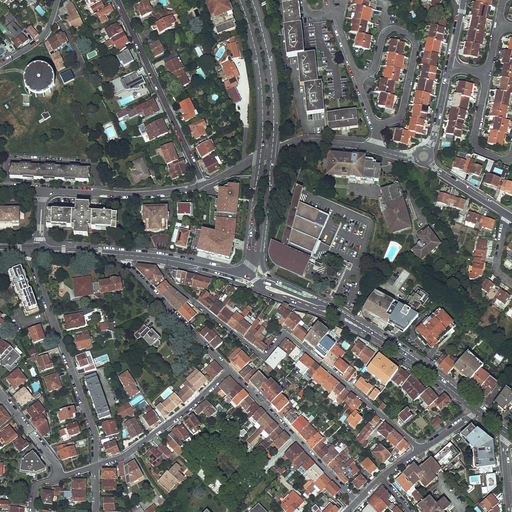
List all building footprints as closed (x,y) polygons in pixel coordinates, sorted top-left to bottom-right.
[(88,0),(91,4),(93,3),(93,5),(89,7),(94,15),(103,10),(102,8),(99,3),(99,2),(96,3),(96,2),(98,0),(88,0)] [(205,0),(210,12),(212,11),(213,15),(211,16),(218,35),(237,28),(236,23),(233,16),(234,16),(228,1),(227,1),(226,0),(205,0)] [(282,0),(285,28),(300,27),(296,0),(282,0)] [(424,0),(431,1),(430,5),(432,8),(440,3),(440,0),(424,0)] [(152,12),(147,1),(134,6),(136,11),(139,10),(142,16),(152,12),(155,20),(162,17),(163,21),(172,17),(177,14),(175,9),(170,12),(167,11),(166,8),(159,11),(158,9),(152,12)] [(77,13),(73,5),(70,3),(69,4),(65,9),(69,18),(71,22),(69,23),(72,29),(77,26),(78,28),(79,30),(84,27),(83,26),(77,13)] [(474,4),(471,17),(478,18),(481,5),(477,4),(474,4)] [(481,5),(478,18),(479,19),(485,20),(487,11),(488,11),(489,7),(484,6),(481,5)] [(96,14),(99,19),(113,12),(110,7),(96,14)] [(354,10),(353,14),(355,15),(354,20),(361,21),(363,8),(361,8),(356,7),(356,10),(354,10)] [(363,8),(361,21),(367,23),(369,13),(371,14),(372,10),(368,9),(363,8)] [(85,25),(79,12),(78,12),(77,13),(83,26),(85,25)] [(11,42),(18,49),(22,45),(23,46),(28,41),(21,34),(25,29),(11,14),(7,18),(12,24),(6,28),(15,38),(11,42)] [(155,24),(159,34),(171,29),(170,26),(175,24),(172,17),(163,21),(155,24)] [(471,21),(470,30),(476,32),(479,19),(478,18),(471,17),(470,20),(471,21)] [(353,23),(351,33),(356,34),(358,34),(361,21),(354,20),(352,19),(351,23),(353,23)] [(444,28),(446,21),(439,19),(437,26),(444,28)] [(479,19),(476,32),(483,33),(485,28),(487,29),(487,24),(485,24),(486,20),(485,20),(479,19)] [(361,21),(358,34),(365,36),(366,30),(368,31),(369,26),(367,26),(367,23),(361,21)] [(27,31),(35,39),(39,35),(31,26),(27,31)] [(106,32),(110,40),(122,34),(122,31),(121,30),(120,29),(118,29),(116,26),(106,32)] [(298,63),(299,78),(301,78),(302,85),(306,85),(307,92),(305,92),(307,107),(308,107),(309,115),(323,113),(322,106),(322,104),(323,104),(322,92),(321,92),(320,83),(316,84),(315,75),(316,75),(315,63),(314,63),(313,55),(303,56),(302,47),(303,47),(302,35),(301,35),(300,27),(285,28),(286,36),(285,36),(286,51),(288,51),(288,57),(299,56),(299,63),(298,63)] [(428,30),(427,34),(429,35),(428,40),(434,41),(435,41),(438,28),(431,27),(430,30),(428,30)] [(438,28),(435,41),(441,43),(444,30),(438,28)] [(91,34),(93,39),(101,35),(99,30),(91,34)] [(469,34),(467,44),(473,45),(474,45),(476,32),(470,30),(469,30),(467,34),(469,34)] [(483,33),(476,32),(474,45),(480,46),(485,47),(486,42),(482,41),(483,37),(484,37),(485,34),(483,33)] [(63,38),(61,34),(45,44),(59,72),(62,71),(61,69),(63,68),(58,58),(60,57),(58,53),(55,54),(53,51),(69,42),(66,37),(63,38)] [(118,49),(120,52),(126,49),(124,45),(128,43),(122,34),(110,40),(112,44),(114,44),(117,49),(118,49)] [(357,38),(355,47),(362,49),(365,36),(358,34),(356,34),(355,37),(357,38)] [(365,36),(362,49),(368,51),(371,37),(365,36)] [(427,40),(425,48),(424,53),(431,55),(434,41),(428,40),(427,40)] [(148,43),(155,57),(164,52),(163,51),(160,45),(159,42),(156,44),(154,41),(148,43)] [(391,41),(388,54),(389,54),(395,56),(397,42),(391,41)] [(434,41),(431,55),(438,56),(440,46),(442,47),(442,43),(441,43),(435,41),(434,41)] [(397,42),(395,56),(396,56),(401,57),(403,47),(405,48),(405,44),(397,42)] [(236,43),(228,45),(232,59),(239,57),(236,43)] [(465,47),(463,56),(470,58),(473,45),(467,44),(465,43),(463,47),(465,47)] [(473,45),(470,58),(477,59),(480,46),(474,45),(473,45)] [(122,63),(124,67),(134,62),(127,50),(122,53),(123,54),(117,58),(120,64),(122,63)] [(502,55),(500,59),(503,60),(502,65),(503,66),(509,67),(511,53),(508,53),(505,52),(504,56),(502,55)] [(424,53),(422,66),(423,67),(428,68),(431,55),(424,53)] [(387,63),(386,67),(393,69),(396,56),(395,56),(389,54),(388,58),(386,58),(385,62),(387,63)] [(431,55),(428,68),(430,68),(435,69),(436,64),(438,64),(439,60),(437,59),(438,56),(431,55)] [(396,56),(393,69),(400,70),(402,61),(404,61),(404,58),(401,57),(396,56)] [(165,65),(167,69),(169,69),(171,74),(173,74),(182,70),(177,59),(165,65)] [(239,77),(233,64),(231,65),(229,61),(221,65),(223,69),(229,81),(224,83),(227,89),(237,85),(234,78),(239,77)] [(503,66),(501,79),(508,80),(510,67),(509,67),(503,66)] [(40,67),(36,68),(32,69),(29,72),(26,75),(25,79),(24,83),(25,87),(27,90),(29,94),(32,96),(36,98),(40,98),(44,97),(48,96),(51,93),(54,90),(55,86),(56,82),(55,78),(53,75),(51,71),(48,69),(44,68),(40,67)] [(386,71),(384,81),(388,81),(391,82),(393,69),(386,67),(385,67),(384,71),(386,71)] [(423,67),(420,80),(426,81),(427,81),(430,68),(428,68),(423,67)] [(430,68),(427,81),(434,82),(436,69),(435,69),(430,68)] [(393,69),(391,82),(394,83),(397,84),(400,70),(393,69)] [(173,74),(180,88),(189,84),(182,70),(173,74)] [(61,75),(63,80),(70,77),(67,71),(61,75)] [(121,81),(126,91),(140,89),(140,86),(145,84),(141,76),(135,79),(133,76),(121,81)] [(419,84),(417,93),(423,94),(424,94),(426,81),(420,80),(418,79),(417,83),(419,84)] [(501,83),(499,92),(503,93),(507,94),(509,80),(508,80),(501,79),(500,79),(499,82),(501,83)] [(381,80),(378,93),(379,93),(385,95),(388,81),(384,81),(381,80)] [(388,81),(385,95),(387,95),(391,96),(392,91),(395,91),(395,87),(394,86),(394,83),(391,82),(388,81)] [(426,81),(424,94),(430,96),(432,86),(434,87),(435,82),(434,82),(427,81),(426,81)] [(457,86),(455,91),(458,91),(456,97),(461,98),(463,98),(466,85),(459,84),(459,87),(457,86)] [(466,85),(463,98),(470,99),(471,94),(474,95),(475,90),(472,89),(473,86),(466,85)] [(495,95),(494,105),(500,107),(503,93),(499,92),(495,91),(494,95),(495,95)] [(70,96),(73,101),(74,100),(79,98),(80,97),(78,92),(70,96)] [(380,97),(378,107),(384,108),(387,95),(385,95),(379,93),(378,97),(380,97)] [(416,93),(413,106),(420,107),(423,94),(417,93),(416,93)] [(503,93),(500,107),(507,108),(508,103),(511,103),(511,98),(509,98),(510,94),(507,94),(503,93)] [(423,94),(420,107),(421,107),(427,109),(428,103),(431,104),(431,99),(429,99),(430,96),(424,94),(423,94)] [(387,95),(384,108),(391,110),(393,100),(395,101),(396,97),(391,96),(387,95)] [(454,96),(451,109),(459,111),(461,98),(456,97),(454,96)] [(461,98),(459,111),(465,112),(468,102),(469,103),(470,99),(463,98),(461,98)] [(144,112),(147,117),(160,111),(154,99),(135,108),(135,109),(128,112),(126,109),(117,113),(119,119),(129,114),(131,118),(144,112)] [(180,105),(185,115),(183,116),(185,122),(195,117),(193,112),(195,111),(190,100),(180,105)] [(490,112),(492,113),(491,118),(493,119),(498,120),(500,107),(494,105),(493,109),(491,108),(490,112)] [(414,110),(412,119),(417,120),(419,120),(421,107),(420,107),(413,106),(412,109),(414,110)] [(421,107),(419,120),(424,122),(426,122),(428,109),(427,109),(421,107)] [(500,107),(498,120),(502,121),(504,121),(507,108),(500,107)] [(452,113),(450,122),(456,124),(457,124),(459,111),(451,109),(450,112),(452,113)] [(459,111),(457,124),(463,125),(464,120),(467,121),(467,116),(465,115),(466,112),(465,112),(459,111)] [(45,112),(41,114),(45,120),(51,117),(48,112),(46,113),(45,112)] [(326,117),(327,131),(336,131),(336,132),(349,131),(349,130),(357,129),(356,114),(349,115),(349,113),(334,115),(334,116),(326,117)] [(502,121),(498,120),(493,119),(491,118),(489,118),(488,121),(492,122),(491,125),(494,125),(493,128),(490,127),(489,132),(490,132),(492,132),(497,133),(499,134),(502,121)] [(417,120),(415,133),(422,135),(423,130),(425,130),(425,125),(423,125),(424,122),(419,120),(417,120)] [(190,127),(196,139),(206,135),(203,127),(206,126),(204,121),(190,127)] [(502,121),(499,134),(505,135),(506,135),(509,122),(504,121),(502,121)] [(142,130),(141,132),(142,134),(144,135),(147,133),(151,141),(157,138),(158,139),(168,134),(166,129),(164,129),(160,122),(145,129),(142,130)] [(448,126),(446,135),(453,137),(456,124),(450,122),(448,122),(446,126),(448,126)] [(456,124),(453,137),(460,138),(463,125),(457,124),(456,124)] [(88,134),(89,137),(100,132),(98,128),(88,134)] [(395,133),(393,143),(400,144),(403,131),(394,129),(394,133),(395,133)] [(403,131),(400,144),(407,145),(409,136),(410,132),(408,132),(403,131)] [(490,132),(488,145),(494,147),(497,133),(492,132),(490,132)] [(497,133),(494,147),(501,148),(503,138),(505,138),(505,135),(499,134),(497,133)] [(197,148),(202,159),(216,152),(210,141),(197,148)] [(164,153),(167,164),(178,161),(173,149),(175,148),(174,144),(160,149),(162,154),(164,153)] [(10,173),(10,178),(88,182),(88,178),(89,178),(90,159),(10,155),(9,173),(10,173)] [(203,160),(210,174),(219,169),(218,165),(220,164),(217,158),(214,159),(212,155),(203,160)] [(131,174),(134,183),(149,177),(142,159),(133,163),(137,171),(131,174)] [(365,182),(377,184),(382,199),(379,200),(382,208),(384,207),(385,210),(382,210),(383,214),(386,213),(389,223),(390,222),(394,234),(399,232),(400,234),(402,233),(402,231),(408,229),(405,221),(407,221),(391,175),(386,177),(378,173),(379,169),(371,168),(371,164),(357,163),(357,161),(355,161),(354,159),(352,159),(350,161),(346,160),(341,160),(340,161),(335,160),(328,159),(327,168),(326,168),(326,170),(327,170),(327,174),(335,175),(335,177),(349,178),(349,179),(354,180),(354,181),(365,182)] [(169,170),(173,179),(186,175),(183,166),(185,165),(183,160),(174,163),(175,168),(169,170)] [(465,174),(468,166),(464,165),(465,163),(457,160),(454,168),(461,171),(461,172),(465,174)] [(475,162),(470,160),(465,174),(470,175),(470,174),(478,177),(481,169),(473,165),(475,162)] [(105,168),(110,180),(118,176),(116,171),(112,173),(109,168),(107,168),(106,167),(105,168)] [(500,190),(502,183),(499,182),(500,179),(488,175),(485,183),(493,186),(493,188),(500,190)] [(282,241),(312,255),(314,251),(319,239),(330,213),(300,201),(303,190),(304,185),(298,182),(282,241)] [(511,193),(511,183),(507,182),(506,185),(502,183),(500,190),(508,193),(508,192),(511,193)] [(203,228),(198,250),(232,260),(236,247),(240,199),(242,185),(230,185),(229,189),(221,189),(217,232),(203,228)] [(449,207),(452,198),(448,196),(448,197),(440,194),(437,203),(449,207)] [(464,203),(456,200),(456,199),(452,198),(449,207),(448,210),(452,211),(453,208),(462,211),(464,203)] [(76,213),(48,211),(47,227),(75,229),(75,236),(88,236),(89,229),(117,230),(117,215),(90,213),(90,205),(76,204),(76,213)] [(193,205),(178,205),(178,216),(193,216),(193,205)] [(167,206),(142,206),(142,222),(145,222),(145,231),(165,231),(165,221),(168,221),(167,206)] [(19,209),(0,209),(0,223),(13,224),(13,223),(19,223),(19,209)] [(479,226),(482,217),(478,215),(477,216),(469,213),(466,222),(479,226)] [(491,230),(494,222),(486,219),(486,218),(482,217),(479,226),(478,229),(482,231),(483,227),(491,230)] [(478,229),(479,226),(466,222),(462,220),(461,224),(478,230),(478,229)] [(190,233),(180,230),(176,246),(186,249),(190,233)] [(416,252),(422,260),(439,247),(436,244),(437,240),(429,230),(420,238),(424,243),(422,244),(422,243),(421,243),(420,244),(419,245),(416,248),(418,251),(416,252)] [(309,262),(312,255),(282,241),(272,237),(270,247),(270,253),(272,258),(276,263),(279,264),(295,271),(304,275),(305,272),(307,267),(309,262)] [(322,240),(319,239),(314,251),(317,253),(322,242),(322,240)] [(486,251),(487,243),(479,241),(476,253),(475,253),(474,257),(475,258),(485,260),(486,252),(486,251)] [(485,260),(475,258),(472,274),(481,276),(482,268),(484,268),(485,260)] [(23,266),(10,271),(15,282),(13,282),(14,285),(15,285),(19,294),(20,293),(23,302),(21,302),(23,306),(24,305),(28,314),(40,310),(32,289),(31,289),(23,266)] [(138,266),(136,270),(152,286),(163,279),(156,269),(145,267),(138,266)] [(173,271),(172,276),(175,281),(176,281),(176,284),(178,285),(185,287),(187,275),(177,273),(173,271)] [(187,275),(185,287),(192,288),(192,287),(194,276),(190,276),(187,275)] [(194,276),(192,287),(206,291),(212,281),(203,279),(194,276)] [(92,284),(91,278),(74,281),(76,298),(94,295),(99,299),(102,299),(102,296),(100,283),(92,284)] [(163,279),(152,286),(153,287),(162,297),(172,290),(168,287),(163,279)] [(113,282),(100,283),(102,296),(105,295),(105,294),(123,291),(122,280),(117,281),(117,280),(112,281),(113,282)] [(493,298),(500,289),(494,284),(493,285),(486,280),(480,287),(491,295),(490,295),(493,298)] [(417,287),(407,302),(419,309),(424,301),(427,303),(432,297),(417,287)] [(503,291),(500,289),(493,298),(490,303),(492,305),(497,299),(504,304),(509,297),(503,292),(503,291)] [(172,290),(162,297),(164,298),(178,313),(186,305),(188,303),(188,302),(172,290)] [(374,292),(363,310),(388,324),(390,319),(388,317),(389,316),(388,315),(389,312),(394,303),(374,292)] [(204,293),(198,302),(210,311),(218,300),(220,297),(217,295),(214,300),(213,301),(208,297),(209,296),(204,293)] [(218,300),(210,311),(218,318),(224,309),(226,307),(218,300)] [(186,305),(178,313),(179,314),(189,324),(197,315),(186,305)] [(284,306),(276,316),(282,320),(279,324),(283,327),(284,325),(294,312),(295,310),(290,308),(284,306)] [(240,318),(236,314),(234,317),(227,326),(235,332),(243,322),(252,310),(249,308),(246,311),(245,310),(240,318)] [(224,309),(218,318),(227,326),(234,317),(224,309)] [(431,348),(453,329),(451,326),(453,324),(442,313),(440,315),(437,311),(416,331),(421,336),(424,340),(428,345),(431,348)] [(294,312),(284,325),(293,333),(299,326),(301,323),(308,315),(294,312)] [(403,324),(405,321),(389,312),(388,315),(389,316),(388,317),(390,319),(388,324),(387,325),(396,330),(400,322),(403,324)] [(82,314),(66,318),(69,328),(84,325),(82,314)] [(109,318),(105,319),(105,323),(106,330),(112,332),(114,332),(113,322),(109,322),(109,318)] [(265,323),(262,326),(266,329),(272,322),(273,321),(270,319),(266,324),(265,323)] [(243,322),(235,332),(243,339),(251,329),(243,322)] [(251,329),(243,339),(253,347),(261,336),(265,331),(266,330),(261,327),(257,333),(254,331),(259,324),(256,322),(251,329)] [(105,323),(97,324),(98,330),(100,331),(106,330),(105,323)] [(293,333),(291,335),(302,344),(303,342),(311,332),(309,331),(306,334),(300,329),(303,325),(301,323),(299,326),(293,333)] [(328,335),(317,325),(311,332),(303,342),(315,352),(326,337),(328,335)] [(39,326),(29,330),(34,344),(45,340),(43,332),(42,333),(39,326)] [(145,326),(135,336),(139,340),(142,338),(144,340),(144,342),(146,344),(147,344),(151,348),(153,347),(155,349),(157,349),(160,345),(160,343),(159,341),(160,339),(152,331),(151,332),(148,329),(145,326)] [(88,330),(75,333),(76,336),(74,337),(78,351),(85,349),(86,351),(93,349),(91,343),(94,343),(92,337),(90,338),(88,330)] [(207,330),(201,336),(202,337),(205,340),(211,334),(207,330)] [(211,334),(217,339),(217,340),(219,338),(219,337),(213,331),(211,334)] [(211,334),(205,340),(210,346),(217,340),(217,339),(211,334)] [(261,336),(253,347),(262,354),(273,339),(271,337),(267,343),(266,342),(263,346),(260,344),(264,339),(261,336)] [(315,352),(313,354),(322,362),(333,349),(330,347),(327,351),(322,347),(329,339),(326,337),(315,352)] [(358,344),(351,352),(358,358),(369,345),(363,341),(357,338),(355,342),(358,344)] [(0,340),(0,354),(3,356),(4,355),(10,349),(11,348),(0,340)] [(217,340),(210,346),(216,352),(223,345),(217,340)] [(285,340),(278,349),(286,356),(287,357),(295,348),(285,340)] [(369,345),(358,358),(362,361),(361,363),(365,366),(373,357),(376,359),(381,352),(374,348),(369,345)] [(16,346),(13,348),(20,355),(22,352),(16,346)] [(7,358),(2,363),(3,364),(2,364),(2,365),(2,366),(3,367),(4,368),(5,368),(6,367),(7,367),(8,368),(9,367),(11,369),(21,359),(10,349),(4,355),(7,358)] [(278,349),(273,355),(281,361),(286,356),(278,349)] [(333,349),(322,362),(332,370),(334,368),(339,362),(342,358),(340,356),(337,360),(332,355),(335,351),(333,349)] [(238,350),(229,360),(230,361),(235,357),(240,352),(238,350)] [(235,357),(230,361),(236,367),(237,366),(242,371),(250,362),(243,356),(240,352),(235,357)] [(376,359),(367,370),(374,375),(372,377),(381,384),(383,382),(387,386),(391,381),(400,370),(403,366),(381,352),(376,359)] [(85,353),(74,357),(79,370),(90,366),(85,353)] [(448,375),(458,364),(451,358),(449,360),(443,354),(437,362),(441,365),(439,367),(442,370),(448,375)] [(483,370),(467,355),(452,371),(468,385),(469,385),(468,384),(480,370),(481,371),(483,370)] [(38,356),(32,358),(34,362),(38,361),(42,372),(54,368),(52,363),(50,363),(48,356),(39,359),(38,356)] [(272,356),(265,364),(285,380),(287,378),(275,368),(280,362),(272,356)] [(302,370),(295,379),(299,382),(302,379),(314,364),(304,356),(301,361),(297,365),(296,366),(302,370)] [(204,372),(202,373),(203,376),(206,373),(213,381),(223,372),(214,362),(204,372)] [(339,362),(334,368),(344,376),(349,370),(339,362)] [(304,381),(305,380),(308,383),(312,379),(320,369),(314,364),(302,379),(304,381)] [(344,376),(342,378),(347,383),(355,373),(351,370),(355,366),(353,364),(349,370),(344,376)] [(257,373),(254,370),(251,373),(246,369),(239,376),(241,377),(249,386),(250,384),(259,375),(264,370),(262,368),(257,373)] [(320,369),(312,379),(322,387),(330,377),(320,369)] [(400,370),(391,381),(398,386),(401,382),(404,384),(410,377),(400,370)] [(489,378),(490,378),(481,371),(480,370),(468,384),(469,385),(472,387),(474,384),(480,389),(489,378)] [(19,371),(9,379),(12,384),(11,385),(15,391),(26,382),(19,371)] [(197,371),(186,380),(188,383),(197,392),(202,387),(201,386),(202,385),(203,386),(207,382),(197,371)] [(97,374),(85,379),(100,420),(111,416),(97,374)] [(128,374),(120,379),(127,389),(126,390),(132,399),(139,393),(135,386),(136,386),(128,374)] [(57,375),(45,379),(50,392),(62,388),(57,375)] [(259,375),(250,384),(259,393),(268,384),(259,375)] [(283,379),(277,375),(272,380),(277,385),(283,379)] [(404,384),(401,388),(406,394),(407,393),(409,395),(408,396),(414,403),(420,398),(426,393),(411,376),(410,377),(404,384)] [(229,377),(212,394),(215,397),(221,391),(227,397),(229,396),(238,387),(229,377)] [(330,377),(322,387),(332,394),(339,385),(330,377)] [(486,398),(496,384),(489,378),(480,389),(478,392),(486,398)] [(359,380),(355,386),(366,396),(371,390),(367,386),(364,384),(359,380)] [(283,395),(270,382),(268,384),(259,393),(272,406),(283,395)] [(187,387),(176,397),(182,404),(183,405),(197,392),(188,383),(186,385),(187,387)] [(345,390),(339,385),(332,394),(328,399),(331,402),(331,403),(334,405),(345,390)] [(238,387),(229,396),(234,401),(243,392),(238,387)] [(286,404),(283,400),(294,389),(291,387),(283,395),(272,406),(280,415),(289,406),(291,403),(289,401),(286,404)] [(511,393),(505,389),(494,405),(505,413),(508,409),(510,411),(511,408),(511,393)] [(24,390),(14,398),(21,407),(32,399),(24,390)] [(420,398),(429,408),(434,403),(437,400),(428,390),(426,393),(420,398)] [(369,398),(373,403),(380,395),(375,391),(369,398)] [(234,401),(233,402),(238,407),(248,398),(243,392),(234,401)] [(161,404),(156,409),(164,419),(169,415),(167,412),(175,406),(177,408),(182,404),(176,397),(175,395),(162,406),(161,404)] [(348,405),(340,416),(342,417),(345,413),(356,400),(350,395),(346,400),(344,402),(348,405)] [(226,399),(231,404),(233,402),(234,401),(229,396),(227,397),(226,399)] [(429,408),(426,411),(427,413),(433,408),(434,408),(435,408),(436,408),(437,407),(441,411),(450,404),(444,396),(435,404),(434,403),(429,408)] [(236,409),(231,414),(234,416),(242,408),(246,412),(247,411),(255,404),(248,398),(238,407),(236,409)] [(356,400),(345,413),(351,417),(347,422),(355,429),(361,421),(357,417),(359,416),(355,413),(362,405),(356,400)] [(217,412),(206,401),(195,413),(198,416),(201,412),(208,420),(217,412)] [(124,408),(117,411),(119,422),(129,416),(130,418),(135,415),(133,412),(132,409),(129,403),(124,406),(124,408)] [(45,413),(38,404),(27,413),(35,422),(41,416),(44,413),(45,413)] [(255,404),(247,411),(249,413),(251,411),(253,413),(248,418),(250,420),(261,410),(255,404)] [(289,406),(280,415),(284,419),(294,409),(297,407),(295,405),(291,409),(289,406)] [(150,407),(142,412),(143,415),(139,418),(147,429),(159,421),(150,407)] [(0,428),(10,420),(10,419),(2,409),(0,408),(0,428)] [(64,414),(59,415),(61,423),(73,419),(72,416),(76,414),(74,408),(63,411),(64,414)] [(294,409),(284,419),(292,427),(304,415),(300,411),(295,416),(293,414),(296,411),(294,409)] [(406,409),(397,418),(403,424),(411,418),(408,414),(409,412),(406,409)] [(250,420),(246,424),(248,426),(252,422),(256,425),(258,424),(266,416),(261,410),(250,420)] [(42,417),(32,425),(42,438),(43,438),(49,432),(47,423),(44,420),(46,418),(45,413),(44,413),(41,416),(42,417)] [(304,415),(292,427),(300,435),(309,427),(302,420),(305,417),(304,415)] [(254,436),(247,442),(250,445),(260,436),(265,431),(274,423),(266,416),(258,424),(262,428),(260,430),(261,430),(255,436),(254,436)] [(189,422),(185,425),(194,436),(200,432),(197,429),(200,426),(193,417),(188,421),(189,422)] [(375,417),(355,440),(359,443),(371,429),(370,428),(372,426),(373,427),(380,421),(375,417)] [(437,418),(430,424),(434,429),(441,423),(437,418)] [(135,419),(125,425),(132,439),(143,433),(135,419)] [(115,423),(103,426),(104,431),(105,431),(107,437),(117,435),(115,423)] [(274,423),(265,431),(270,437),(279,428),(274,423)] [(68,430),(60,432),(61,437),(62,437),(64,441),(72,439),(71,437),(81,434),(77,424),(67,427),(68,430)] [(493,467),(496,467),(494,441),(478,428),(477,429),(472,424),(461,434),(463,437),(462,438),(468,446),(470,445),(473,448),(474,447),(478,449),(479,465),(476,466),(477,469),(479,468),(493,467)] [(378,435),(378,436),(378,437),(379,437),(380,438),(381,437),(382,437),(382,436),(387,440),(393,433),(385,425),(378,432),(379,433),(378,434),(378,435)] [(172,433),(168,436),(173,441),(180,448),(184,446),(182,444),(190,438),(181,427),(178,429),(177,428),(171,432),(172,433)] [(309,427),(300,435),(308,444),(317,435),(309,427)] [(2,434),(0,435),(0,436),(8,446),(18,438),(10,428),(4,432),(3,431),(1,433),(2,434)] [(272,439),(267,444),(269,445),(271,442),(273,444),(273,443),(284,434),(279,428),(270,437),(272,439)] [(240,430),(237,432),(243,438),(248,433),(244,430),(242,432),(240,430)] [(387,440),(385,442),(389,446),(391,443),(396,448),(403,441),(393,433),(387,440)] [(284,434),(273,443),(280,450),(290,440),(284,434)] [(308,444),(307,445),(312,451),(322,441),(317,435),(308,444)] [(260,436),(250,445),(253,448),(258,442),(257,441),(261,437),(260,436)] [(21,439),(14,445),(21,453),(29,446),(26,442),(25,443),(21,439)] [(322,441),(312,451),(317,456),(325,448),(322,445),(326,441),(324,439),(322,441)] [(173,441),(168,446),(175,452),(178,456),(183,451),(180,448),(173,441)] [(409,447),(403,441),(396,448),(393,452),(395,454),(397,456),(400,452),(403,449),(405,451),(409,447)] [(116,442),(104,446),(108,456),(112,454),(114,454),(114,455),(114,456),(120,454),(116,442)] [(264,442),(258,448),(263,453),(266,450),(269,447),(264,442)] [(325,448),(317,456),(323,462),(333,451),(336,448),(340,444),(338,442),(328,451),(325,448)] [(280,450),(273,443),(273,444),(271,446),(277,452),(280,450)] [(172,455),(161,445),(158,448),(163,452),(172,461),(174,460),(176,459),(175,458),(172,455)] [(295,446),(285,456),(293,464),(303,454),(295,446)] [(381,446),(373,454),(383,464),(387,460),(386,460),(390,455),(381,446)] [(449,446),(432,461),(441,471),(443,474),(459,462),(459,457),(449,446)] [(75,447),(59,452),(62,461),(77,456),(75,447)] [(343,452),(340,455),(343,458),(346,454),(349,450),(347,448),(343,452)] [(153,449),(146,456),(153,464),(152,465),(156,469),(160,465),(158,463),(156,461),(158,459),(161,456),(160,455),(155,451),(153,449)] [(333,451),(323,462),(328,467),(338,456),(333,451)] [(22,461),(21,472),(28,473),(28,475),(30,475),(31,473),(36,474),(45,471),(45,469),(33,453),(22,461)] [(303,454),(293,464),(299,470),(309,460),(303,454)] [(338,456),(328,467),(333,472),(341,464),(343,462),(338,456)] [(299,470),(298,471),(304,476),(315,466),(309,460),(299,470)] [(367,460),(361,466),(365,471),(363,474),(369,480),(372,477),(370,475),(376,469),(367,460)] [(432,461),(419,471),(430,484),(436,479),(434,477),(441,471),(432,461)] [(135,462),(124,468),(126,481),(126,485),(129,483),(130,485),(143,477),(135,462)] [(341,464),(333,472),(338,478),(349,467),(352,465),(349,462),(343,467),(341,464)] [(167,472),(160,481),(165,485),(166,484),(171,489),(178,481),(179,483),(184,478),(180,474),(178,472),(181,468),(177,464),(172,470),(169,468),(166,471),(167,472)] [(414,465),(403,476),(412,487),(420,481),(421,482),(419,483),(424,489),(430,484),(419,471),(414,465)] [(323,475),(315,466),(304,476),(303,477),(305,479),(308,476),(312,480),(310,482),(309,482),(303,487),(306,490),(323,475)] [(349,467),(338,478),(345,485),(348,482),(345,479),(350,474),(353,477),(356,475),(349,467)] [(496,474),(493,474),(493,467),(479,468),(479,475),(486,475),(487,494),(497,485),(496,474)] [(115,471),(103,471),(103,480),(117,480),(117,478),(116,478),(116,476),(115,476),(115,471)] [(323,475),(306,490),(310,495),(315,490),(312,487),(315,485),(320,490),(318,493),(317,494),(319,495),(322,493),(325,489),(332,483),(323,475)] [(360,476),(352,484),(358,490),(366,483),(360,476)] [(403,476),(396,482),(409,498),(412,496),(419,505),(425,501),(412,487),(403,476)] [(86,482),(74,481),(74,487),(72,487),(72,489),(71,489),(71,491),(88,491),(88,487),(86,487),(86,482)] [(160,481),(159,482),(169,491),(171,489),(166,484),(165,485),(160,481)] [(118,482),(103,482),(103,492),(115,492),(115,491),(117,491),(117,487),(116,487),(116,484),(118,484),(118,482)] [(332,483),(325,489),(333,496),(336,493),(337,494),(340,492),(332,483)] [(395,499),(384,486),(382,487),(374,494),(387,507),(388,508),(391,505),(388,501),(389,500),(391,502),(395,499)] [(59,492),(59,488),(51,487),(51,492),(42,491),(41,504),(52,505),(53,496),(58,496),(59,492)] [(284,503),(280,507),(285,511),(293,511),(303,502),(294,492),(292,494),(294,497),(286,505),(284,503)] [(72,496),(73,498),(73,503),(88,502),(88,493),(71,493),(72,496)] [(294,497),(292,494),(291,493),(282,502),(284,503),(286,505),(294,497)] [(372,499),(368,503),(369,504),(376,511),(382,511),(387,507),(374,494),(371,498),(372,499)] [(324,495),(319,500),(324,505),(329,499),(324,495)] [(491,497),(481,505),(487,511),(491,511),(503,502),(502,495),(495,501),(491,497)] [(419,505),(416,507),(419,510),(420,511),(445,511),(450,508),(443,500),(435,506),(428,498),(425,501),(419,505)] [(114,499),(104,499),(104,511),(116,511),(115,508),(114,508),(114,499)] [(325,508),(323,507),(320,510),(322,511),(324,511),(334,503),(332,501),(325,508)] [(491,511),(498,511),(504,508),(503,502),(491,511)] [(334,503),(324,511),(338,511),(342,508),(338,503),(336,505),(334,503)]
